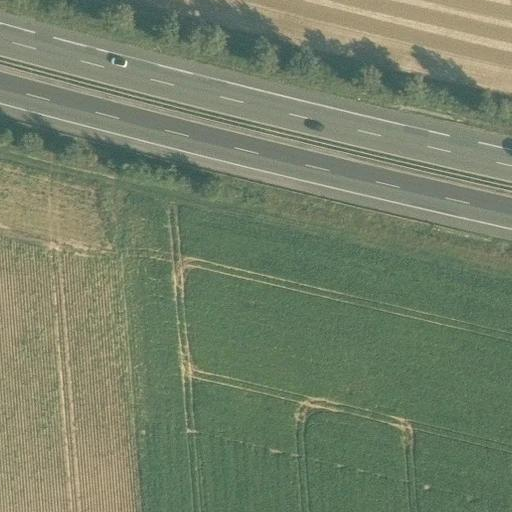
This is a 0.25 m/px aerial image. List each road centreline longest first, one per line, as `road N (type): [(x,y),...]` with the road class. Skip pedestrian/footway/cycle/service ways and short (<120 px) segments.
road 1 (motorway): [(511,169),(0,41)]
road 2 (motorway): [(0,88),(511,216)]
road 3 (track): [(0,153),(117,183)]
